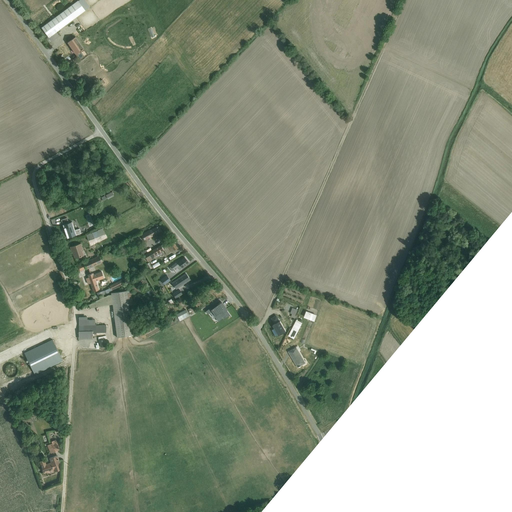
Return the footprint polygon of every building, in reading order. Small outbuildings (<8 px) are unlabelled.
[(84,0),(79,0),(78,1),(85,11),(90,7),(84,0)] [(49,38),(85,11),(78,1),(41,28),(49,38)] [(73,49),(76,54),(84,49),(76,37),(68,42),(71,47),(70,47),(72,50),(73,49)] [(68,223),(63,225),(64,229),(67,236),(67,237),(67,238),(81,234),(79,228),(75,230),(72,222),(68,223)] [(143,240),(153,236),(159,232),(161,230),(159,226),(158,227),(157,225),(156,226),(157,227),(150,231),(150,230),(140,235),(142,237),(143,240)] [(87,235),(86,235),(88,241),(94,239),(94,238),(104,235),(102,229),(97,230),(98,231),(87,235)] [(161,245),(144,255),(148,262),(156,257),(155,255),(164,250),(167,255),(173,251),(178,248),(177,248),(173,242),(169,245),(167,242),(165,243),(161,246),(161,245)] [(81,243),(70,247),(72,255),(73,255),(74,259),(84,256),(82,251),(83,251),(81,243)] [(143,245),(137,249),(141,256),(141,255),(147,252),(146,252),(143,245)] [(83,263),(75,266),(78,272),(85,269),(86,270),(102,263),(99,256),(87,261),(88,262),(83,264),(83,263)] [(177,262),(169,268),(172,271),(174,270),(177,267),(178,269),(180,270),(182,268),(189,262),(185,258),(178,263),(177,262)] [(88,278),(86,279),(88,284),(90,284),(93,292),(97,290),(98,293),(97,293),(98,296),(103,294),(99,281),(96,282),(93,273),(87,275),(88,278)] [(186,274),(172,283),(176,289),(190,280),(186,274)] [(167,275),(158,282),(162,287),(170,280),(168,277),(167,275)] [(110,288),(106,290),(107,293),(123,285),(121,280),(109,286),(110,288)] [(177,291),(173,294),(176,299),(182,295),(179,290),(177,291)] [(129,306),(127,294),(127,291),(111,293),(111,295),(108,295),(89,305),(90,308),(110,305),(112,305),(117,338),(118,338),(133,336),(129,311),(129,306)] [(216,304),(205,312),(208,315),(211,312),(218,321),(223,318),(224,319),(229,315),(230,315),(231,317),(226,310),(227,310),(222,302),(221,302),(217,305),(216,304)] [(283,308),(291,312),(293,308),(293,306),(286,303),(283,308)] [(177,315),(174,317),(176,321),(179,320),(180,321),(189,316),(189,315),(186,309),(176,314),(177,315)] [(306,312),(304,317),(315,321),(317,316),(310,313),(311,311),(308,310),(307,312),(306,312)] [(79,326),(95,325),(95,319),(87,320),(87,317),(79,317),(79,326)] [(278,318),(273,321),(275,324),(273,325),(275,328),(272,330),(275,337),(278,335),(279,335),(286,331),(280,321),(278,318)] [(292,329),(289,336),(294,338),(298,332),(303,323),(299,321),(296,320),(292,329)] [(95,325),(79,326),(78,339),(93,339),(92,334),(96,334),(96,333),(106,332),(106,325),(95,325)] [(106,336),(98,337),(100,347),(105,346),(104,340),(107,339),(106,336)] [(52,340),(24,353),(35,375),(63,361),(52,340)] [(299,346),(288,352),(298,368),(301,366),(306,363),(299,352),(301,351),(299,346)] [(52,444),(47,446),(50,454),(60,450),(56,440),(51,442),(52,444)] [(45,460),(39,462),(41,468),(42,472),(43,472),(44,474),(53,470),(54,472),(59,470),(57,464),(60,463),(57,456),(49,458),(51,463),(46,464),(45,460)]
